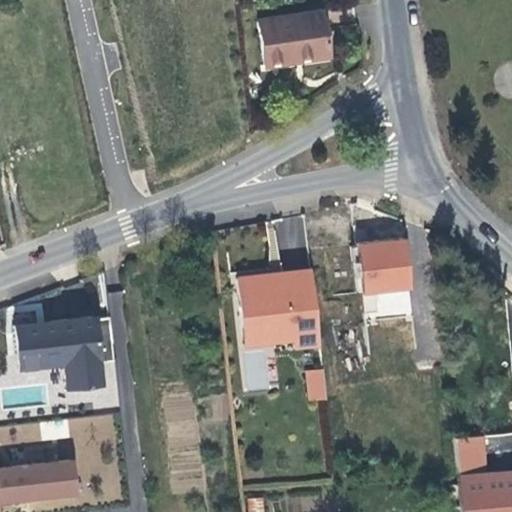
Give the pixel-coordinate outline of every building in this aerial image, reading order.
[(283,56),(326,49),(320,11),(257,21),(264,65),(284,61),(283,56)] [(283,56),(284,61),(303,58),(327,55),(326,49),(283,56)] [(362,316),(413,314),(410,239),(359,242),(362,316)] [(268,273),(280,272),(279,262),(273,262),(267,263),(268,273)] [(317,343),(308,268),(280,272),(268,273),(233,277),(239,325),(288,319),(291,337),(292,347),(317,343)] [(120,292),(108,292),(109,319),(122,319),(120,292)] [(48,321),(13,325),(17,367),(62,362),(64,387),(99,383),(92,316),(62,319),(48,321)] [(288,319),(239,325),(241,343),(291,337),(288,319)] [(320,367),(304,369),(305,377),(321,375),(320,367)] [(321,375),(305,377),(308,400),(324,398),(321,375)] [(97,399),(98,413),(117,411),(116,397),(97,399)] [(0,501),(73,493),(69,460),(19,466),(0,468),(0,501)] [(511,511),(511,469),(455,475),(458,511),(511,511)]
